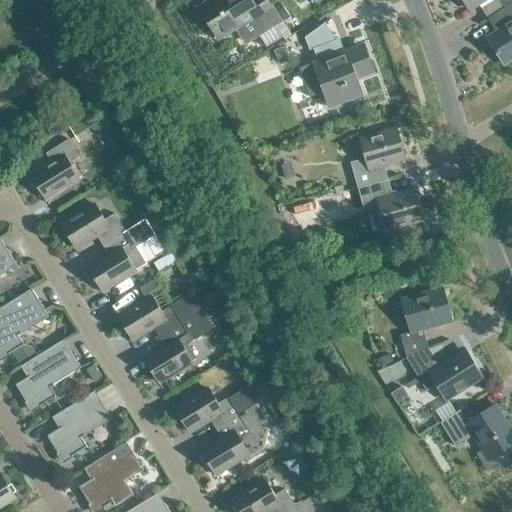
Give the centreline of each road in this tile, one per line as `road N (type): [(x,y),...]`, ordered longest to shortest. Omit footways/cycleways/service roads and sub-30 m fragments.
road 1 (residential): [(205,511),(24,219),(0,218)]
road 2 (unclassified): [(510,296),(460,141)]
road 3 (unclassified): [(460,141),(417,0)]
